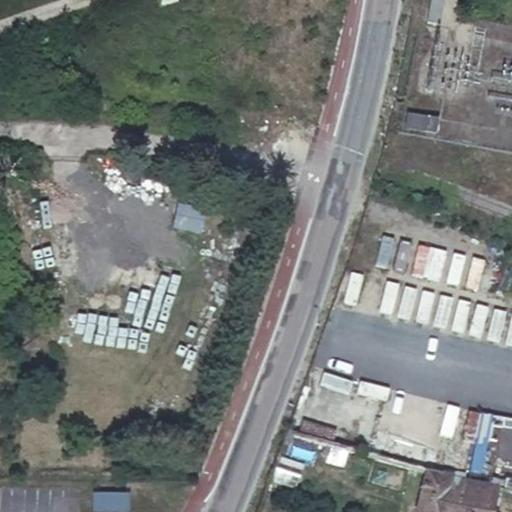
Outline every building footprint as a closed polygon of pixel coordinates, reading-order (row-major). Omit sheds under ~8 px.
[(177,0),(157,0),(160,8),(178,3),(177,0)] [(279,0),(270,31),(290,37),(291,34),(323,44),(336,0),(279,0)] [(244,30),(258,27),(257,20),(242,23),(244,30)] [(407,116),(405,132),(431,137),(433,121),(407,116)] [(110,210),(126,211),(127,201),(110,201),(110,210)] [(85,252),(149,253),(149,211),(126,211),(110,210),(86,209),(85,252)] [(24,420),(36,420),(36,408),(24,408),(24,420)] [(491,511),(498,476),(422,462),(412,511),(416,511),(491,511)] [(93,511),(105,511),(125,511),(126,498),(94,496),(93,511)]
